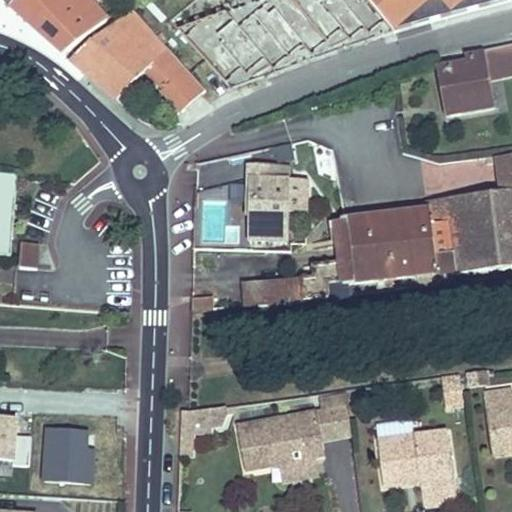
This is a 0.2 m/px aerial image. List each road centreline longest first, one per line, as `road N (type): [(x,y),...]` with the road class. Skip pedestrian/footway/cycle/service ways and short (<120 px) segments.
road 1 (residential): [(511,23),(410,48),(244,109),(139,170)]
road 2 (residential): [(148,511),(157,266),(139,170)]
road 3 (unknown): [(203,131),(237,146),(340,129),(368,143),(395,190)]
road 4 (residential): [(139,170),(83,102),(10,44)]
